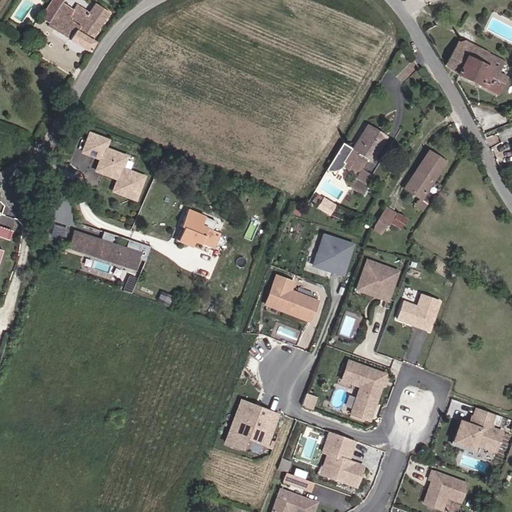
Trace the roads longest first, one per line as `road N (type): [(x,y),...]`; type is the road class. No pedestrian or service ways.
road 1 (residential): [(0,176),(45,147),(119,26),(152,0)]
road 2 (residential): [(395,0),(511,200)]
road 3 (residential): [(402,437),(427,433),(439,398),(431,382),(410,376),(399,383),(392,430)]
road 4 (residential): [(392,430),(367,438),(294,410),(281,370)]
road 5 (unknown): [(294,410),(346,275)]
